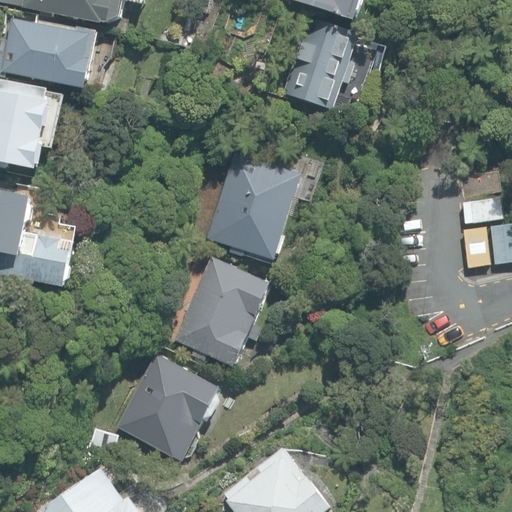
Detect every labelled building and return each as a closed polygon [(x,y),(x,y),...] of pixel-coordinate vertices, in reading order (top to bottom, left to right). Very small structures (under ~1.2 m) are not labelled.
[(0,0),(0,1),(26,6),(24,12),(110,27),(124,20),(126,4),(145,8),(146,0),(0,0)] [(195,0),(193,12),(211,16),(214,0),(195,0)] [(292,0),(361,23),(368,0),(292,0)] [(4,73),(90,90),(101,32),(81,28),(80,33),(14,19),(7,54),(0,52),(0,69),(4,70),(4,73)] [(289,94),(337,110),(346,82),(353,85),(359,65),(352,63),(362,33),(313,21),(289,94)] [(0,161),(39,170),(41,164),(45,165),(49,146),(45,145),(49,128),(53,128),(57,109),(53,108),(54,102),(51,102),(53,91),(0,80),(0,161)] [(244,252),(278,262),(305,174),(238,154),(211,239),(232,248),(231,255),(245,259),(244,252)] [(463,179),(466,200),(502,195),(499,174),(463,179)] [(0,274),(68,288),(75,254),(62,251),(65,236),(29,230),(35,198),(0,191),(0,274)] [(464,204),(467,226),(504,221),(501,199),(464,204)] [(511,225),(493,228),(497,265),(511,263),(511,225)] [(466,231),(471,269),(493,266),(487,228),(466,231)] [(210,356),(237,368),(275,285),(215,258),(177,341),(184,345),(180,353),(206,365),(210,356)] [(119,429),(186,462),(207,418),(215,422),(225,402),(220,400),(225,390),(155,356),(119,429)] [(335,511),(310,477),(308,479),(287,450),(228,494),(232,499),(229,502),(236,511),(335,511)] [(144,511),(135,497),(127,502),(106,469),(45,509),(47,511),(144,511)]
